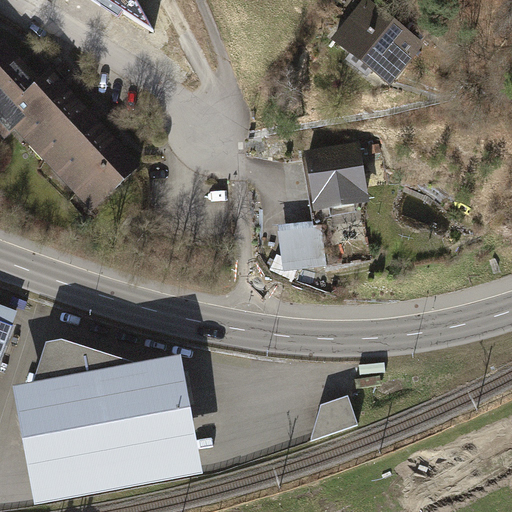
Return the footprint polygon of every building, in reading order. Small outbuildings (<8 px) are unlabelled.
[(109,0),(153,28),(137,0),(109,0)] [(425,50),(363,4),(328,51),(390,97),(425,50)] [(7,46),(0,53),(0,139),(8,148),(17,139),(91,218),(140,173),(54,80),(46,87),(7,46)] [(304,156),(311,230),(369,225),(362,150),(304,156)] [(367,159),(372,182),(388,178),(383,156),(367,159)] [(324,232),(281,239),(286,277),(330,270),(324,232)] [(27,379),(44,478),(185,451),(174,374),(137,381),(68,340),(53,343),(44,376),(27,379)] [(323,437),(361,429),(354,399),(316,407),(323,437)]
